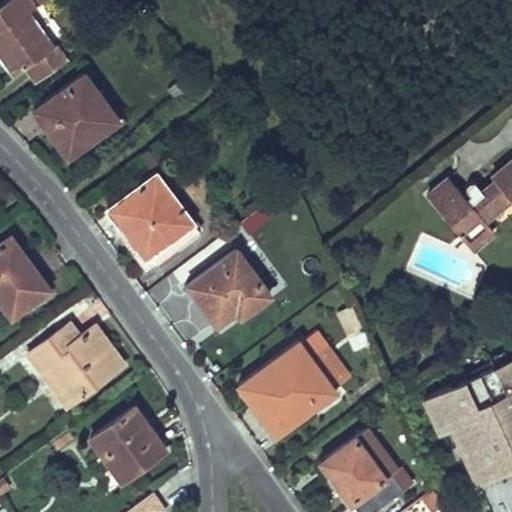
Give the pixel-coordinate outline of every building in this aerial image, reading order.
[(2,0),(0,2),(0,56),(12,74),(23,66),(35,82),(67,59),(55,42),(53,44),(29,9),(41,0),(2,0)] [(61,137),(71,151),(116,118),(83,72),(32,109),(55,142),(61,137)] [(55,142),(65,155),(71,151),(61,137),(55,142)] [(511,155),(490,174),(493,178),(481,189),(475,182),(475,181),(474,181),(474,180),(473,180),(472,180),(471,180),(470,180),(469,180),(468,180),(467,181),(466,182),(465,183),(465,184),(465,185),(465,186),(465,187),(465,188),(466,188),(466,189),(467,190),(463,194),(448,175),(426,193),(471,247),(492,229),(483,217),(509,196),(511,199),(511,155)] [(191,220),(155,170),(106,206),(120,224),(124,221),(148,252),(191,220)] [(299,191),(292,182),(279,192),(285,201),(299,191)] [(143,256),(148,252),(124,221),(120,224),(143,256)] [(0,240),(0,300),(10,314),(45,289),(26,263),(28,262),(8,235),(0,240)] [(269,293),(235,247),(187,283),(216,322),(235,308),(246,300),(251,307),(269,293)] [(240,315),(251,307),(246,300),(235,308),(240,315)] [(353,347),(368,340),(352,304),(337,311),(353,347)] [(507,321),(511,318),(511,307),(502,314),(507,321)] [(67,322),(58,329),(68,342),(77,335),(67,322)] [(54,387),(66,404),(122,362),(94,323),(77,335),(68,342),(58,329),(27,351),(41,370),(49,365),(61,381),(54,387)] [(297,338),(237,383),(269,427),(291,411),(296,418),(335,389),(333,387),(349,375),(315,329),(299,341),(297,338)] [(449,422),(469,465),(511,444),(511,348),(418,389),(437,428),(449,422)] [(61,381),(49,365),(41,370),(54,387),(61,381)] [(162,444),(133,404),(89,435),(102,453),(105,451),(122,474),(162,444)] [(274,434),(296,418),(291,411),(269,427),(274,434)] [(366,426),(319,460),(357,511),(370,511),(403,488),(390,471),(396,467),(366,426)] [(390,471),(403,488),(412,482),(399,465),(396,467),(390,471)] [(2,478),(0,479),(0,492),(9,486),(2,478)] [(432,489),(423,496),(430,506),(440,499),(432,489)] [(158,511),(163,509),(149,492),(121,511),(158,511)]
